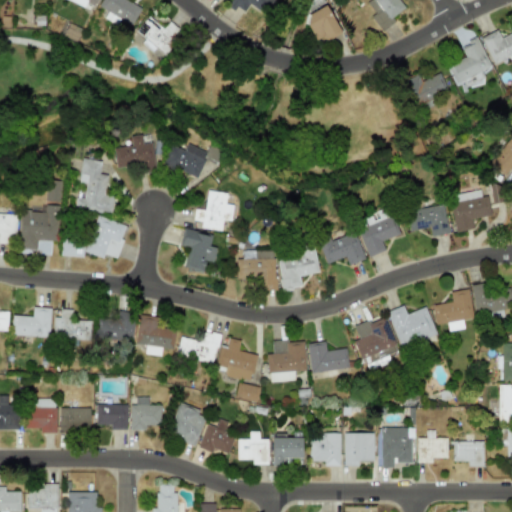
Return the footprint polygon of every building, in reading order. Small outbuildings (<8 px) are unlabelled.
[(100,0),(97,8),(131,25),(139,7),(124,0),(100,0)] [(273,0),(229,0),(228,4),(242,14),(249,4),(264,15),(273,0)] [(397,0),(369,0),(366,2),(373,14),(371,15),(380,31),(393,23),(390,17),(403,9),(397,0)] [(316,44),(339,32),(325,6),(302,18),(316,44)] [(149,54),(154,48),(163,56),(177,40),(172,36),(178,30),(168,22),(162,29),(147,16),(129,36),(149,54)] [(479,37),(492,65),(507,58),(510,63),(511,62),(511,32),(499,38),(495,30),(479,37)] [(461,81),(464,87),(483,78),(480,71),(489,66),(475,38),(459,47),(464,57),(447,66),(456,84),(461,81)] [(420,81),(417,73),(405,78),(419,110),(436,103),(433,95),(446,90),(438,73),(420,81)] [(112,148),(115,167),(141,164),(143,172),(154,171),(150,142),(142,143),(140,135),(129,136),(130,146),(112,148)] [(511,135),(487,162),(502,176),(511,165),(511,135)] [(196,178),(203,159),(215,163),(220,150),(208,146),(206,152),(185,144),(183,150),(169,145),(161,165),(196,178)] [(106,175),(98,174),(100,161),(80,158),(77,182),(84,183),(82,198),(75,198),(73,209),(110,214),(113,196),(103,195),(106,175)] [(59,202),(60,181),(45,180),(44,202),(59,202)] [(501,202),(499,189),(490,190),(492,203),(501,202)] [(226,193),(206,190),(203,210),(193,209),(192,220),(200,221),(199,228),(220,231),(222,220),(229,221),(232,205),(224,204),(226,193)] [(455,232),(472,229),(470,219),(490,215),(486,195),(480,197),(479,190),(448,196),(455,232)] [(58,205),(44,205),(44,211),(19,211),(18,253),(49,254),(50,240),(56,240),(58,205)] [(428,228),(429,236),(447,234),(443,205),(406,210),(408,230),(428,228)] [(380,241),(398,234),(387,208),(353,223),(367,257),(384,250),(380,241)] [(15,214),(0,213),(0,243),(14,244),(15,214)] [(58,253),(80,260),(83,252),(102,259),(103,255),(115,258),(125,225),(94,215),(86,243),(63,236),(58,253)] [(183,267),(202,271),(204,261),(212,263),(215,248),(209,246),(211,235),(182,229),(178,246),(187,247),(183,267)] [(324,264),(344,257),(346,265),(363,259),(354,232),(329,240),(327,236),(316,240),(324,264)] [(275,255),(280,290),(300,287),(298,276),(316,273),(313,249),(275,255)] [(235,278),(258,278),(258,290),(274,290),(273,250),(254,251),(254,259),(234,259),(235,278)] [(469,285),(474,319),(511,313),(511,312),(508,288),(490,291),(489,282),(469,285)] [(447,331),(463,329),(461,320),(472,319),(467,288),(448,291),(450,302),(431,305),(434,325),(446,323),(447,331)] [(435,334),(425,306),(405,313),(402,305),(386,311),(399,348),(435,334)] [(48,337),(49,308),(31,307),(31,316),(11,315),(11,336),(48,337)] [(89,340),(90,321),(71,320),(71,309),(59,309),(59,317),(52,317),(52,338),(89,340)] [(97,313),(94,338),(130,342),(133,312),(109,310),(108,315),(97,313)] [(174,329),(154,327),(155,317),(137,315),(134,344),(144,346),(143,354),(159,355),(160,348),(172,349),(174,329)] [(383,317),(369,323),(368,319),(352,326),(357,339),(352,341),(362,365),(396,351),(383,317)] [(218,334),(202,331),(199,341),(178,337),(175,355),(212,364),(218,334)] [(501,380),(511,380),(511,335),(509,335),(510,343),(500,343),(500,359),(495,359),(495,371),(501,371),(501,380)] [(218,347),(214,365),(225,367),(223,376),(249,381),(255,354),(236,351),(238,340),(228,338),(226,349),(218,347)] [(270,342),(271,354),(266,354),(267,382),(293,380),(293,371),(304,371),(303,340),(270,342)] [(345,348),(324,350),(323,341),(306,343),(309,373),(347,369),(345,348)] [(258,387),(237,383),(234,396),(255,401),(258,387)] [(511,384),(496,385),(497,422),(511,422),(511,384)] [(0,429),(17,430),(18,406),(6,406),(6,396),(0,395),(0,429)] [(159,405),(147,405),(147,397),(134,397),(134,405),(129,404),(128,430),(144,431),(144,426),(159,426),(159,405)] [(54,433),(54,399),(32,399),(31,408),(25,408),(24,428),(38,429),(38,433),(54,433)] [(167,431),(180,436),(178,440),(193,446),(205,414),(178,403),(167,431)] [(126,405),(95,404),(94,424),(110,425),(109,430),(125,430),(126,405)] [(88,407),(58,408),(59,433),(89,432),(88,407)] [(214,427),(205,424),(197,448),(211,453),(212,449),(227,455),(233,436),(222,432),(226,423),(217,420),(214,427)] [(375,467),(392,468),(393,463),(410,463),(411,428),(376,427),(375,467)] [(511,428),(502,429),(503,458),(511,457),(511,428)] [(446,458),(445,437),(433,438),(433,430),(424,430),(425,437),(415,438),(415,463),(431,463),(430,458),(446,458)] [(271,465),(281,465),(281,458),(301,458),(300,431),(291,432),(291,434),(270,435),(271,465)] [(236,460),(251,460),(251,464),(266,464),(267,439),(258,439),(258,432),(248,432),(248,439),(236,439),(236,460)] [(338,466),(338,433),(307,433),(308,461),(322,461),(322,466),(338,466)] [(371,433),(341,433),(342,466),(358,466),(357,461),(372,461),(371,433)] [(482,466),(481,441),(451,442),(452,461),(466,461),(466,466),(482,466)] [(55,511),(55,483),(40,484),(40,487),(25,487),(26,509),(38,509),(38,511),(55,511)] [(175,511),(176,492),(171,492),(171,484),(156,484),(155,508),(150,508),(149,511),(175,511)] [(3,491),(3,487),(0,486),(0,511),(18,511),(19,492),(3,491)] [(65,511),(99,511),(99,507),(94,507),(94,492),(66,492),(65,511)]
